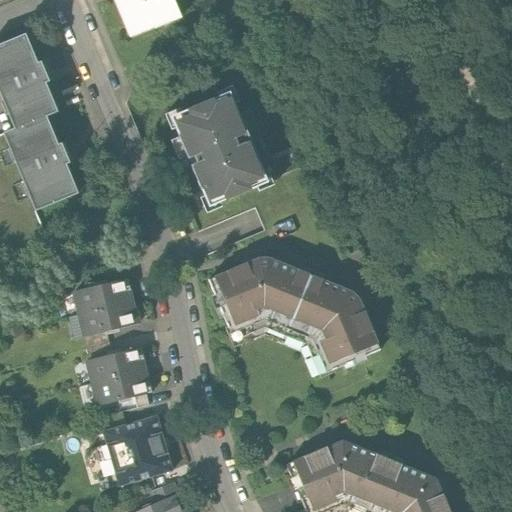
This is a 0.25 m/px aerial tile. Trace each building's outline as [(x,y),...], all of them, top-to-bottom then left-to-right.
[(177,20),(168,0),(111,0),(128,39),(177,20)] [(25,36),(0,46),(0,97),(14,131),(45,118),(56,113),(45,84),(48,83),(40,63),(37,65),(25,36)] [(238,114),(229,93),(180,114),(181,115),(185,124),(174,128),(178,136),(177,136),(187,160),(194,157),(197,164),(190,167),(200,191),(201,191),(208,208),(267,184),(267,183),(298,170),(289,149),(269,158),(249,110),(239,114),(238,114)] [(57,146),(45,118),(14,131),(3,135),(35,212),(77,195),(65,165),(68,164),(60,144),(57,146)] [(3,135),(0,135),(0,258),(0,260),(26,249),(46,241),(35,212),(3,135)] [(26,249),(6,271),(18,282),(38,260),(26,249)] [(263,337),(282,345),(309,278),(267,260),(258,261),(207,282),(235,349),(263,337)] [(350,295),(309,278),(282,345),(301,353),(314,383),(380,355),(358,302),(350,295)] [(75,293),(80,315),(132,303),(127,281),(75,293)] [(135,314),(132,303),(80,315),(85,337),(140,325),(137,314),(135,314)] [(89,364),(94,385),(145,373),(140,352),(89,364)] [(150,395),(145,373),(94,385),(99,407),(150,395)] [(164,444),(157,417),(102,433),(110,459),(164,444)] [(366,511),(388,460),(346,443),(337,443),(286,464),(305,511),(366,511)] [(172,472),(164,444),(110,459),(118,488),(172,472)] [(429,478),(388,460),(366,511),(448,511),(437,484),(429,478)] [(3,479),(0,480),(0,499),(10,496),(3,479)] [(151,493),(156,505),(173,497),(176,496),(171,485),(151,493)] [(156,505),(139,511),(179,511),(173,497),(156,505)]
